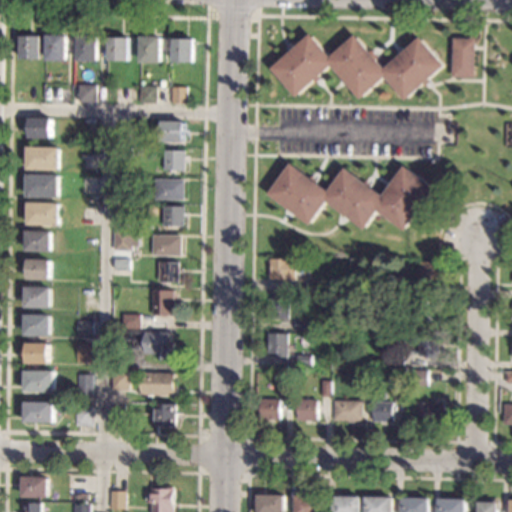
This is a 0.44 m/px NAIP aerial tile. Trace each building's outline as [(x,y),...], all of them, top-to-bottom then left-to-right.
[(67,35),(66,62),(46,61),(47,34),(67,35)] [(386,68),(421,37),(446,66),(408,100),(387,77),(363,99),(333,65),(298,96),(273,68),(312,34),(332,57),(356,35),(386,68)] [(98,61),(78,61),(78,35),(98,35),(98,61)] [(41,59),(20,59),(20,36),(41,36),(41,59)] [(161,63),(140,63),(140,36),(161,36),(161,63)] [(129,60),(109,60),(109,37),(129,37),(129,60)] [(476,38),(475,77),(453,77),(454,37),(476,38)] [(194,62),(173,62),(173,38),(194,38),(194,62)] [(97,102),(78,102),(78,85),(97,85),(97,102)] [(157,103),(140,103),(140,85),(146,85),(157,86),(157,103)] [(186,104),(171,104),(171,87),(187,87),(186,104)] [(53,138),(30,138),(30,118),(53,118),(53,138)] [(184,142),(161,142),(161,121),(184,121),(184,142)] [(61,170),(28,169),(28,146),(61,147),(61,170)] [(128,158),(116,158),(116,148),(128,148),(128,158)] [(184,170),(164,170),(164,150),(185,150),(184,170)] [(437,188),(423,209),(407,230),(380,211),(367,229),(347,214),(329,201),(312,224),(271,194),(293,164),(330,191),(347,168),(385,196),(407,166),(437,188)] [(60,197),(27,197),(28,174),(60,174),(60,197)] [(184,200),(155,200),(155,179),(184,179),(184,200)] [(61,225),(28,225),(29,202),(61,203),(61,225)] [(133,205),(133,224),(115,223),(116,204),(133,205)] [(184,226),(163,226),(163,205),(184,206),(184,226)] [(52,231),(52,252),(26,251),(27,230),(52,231)] [(132,251),(115,251),(115,231),(133,231),(132,251)] [(182,256),(153,256),(153,235),(182,235),(182,256)] [(130,270),(115,270),(115,258),(130,259),(130,270)] [(50,259),(50,280),(27,279),(28,259),(50,259)] [(297,279),(271,278),(271,259),(297,259),(297,279)] [(180,262),(179,282),(158,282),(159,261),(180,262)] [(441,263),(440,283),(420,282),(421,262),(441,263)] [(334,293),(326,292),(326,284),(334,284),(334,293)] [(410,295),(394,295),(394,284),(410,284),(410,295)] [(312,295),(297,295),(298,285),(312,285),(312,295)] [(52,308),(25,308),(25,286),(52,287),(52,308)] [(174,315),(153,315),(154,290),(175,290),(174,315)] [(290,299),(290,318),(268,317),(269,298),(290,299)] [(440,322),(420,321),(420,301),(440,302),(440,322)] [(141,329),(122,329),(123,314),(139,314),(141,314),(141,329)] [(51,336),(25,335),(25,315),(51,315),(51,336)] [(312,331),(296,331),(296,320),(312,320),(312,331)] [(410,321),(409,332),(387,331),(388,320),(410,321)] [(92,336),(77,335),(77,321),(93,321),(92,336)] [(171,342),(174,342),(174,354),(169,353),(169,359),(157,359),(157,354),(145,353),(145,350),(122,349),(122,331),(171,332),(171,342)] [(289,358),(278,358),(278,354),(270,354),(270,334),(289,334),(289,358)] [(440,337),(439,357),(419,356),(420,336),(440,337)] [(49,363),(26,363),(26,343),(48,343),(49,343),(49,363)] [(93,362),(77,362),(77,343),(93,344),(93,362)] [(313,365),(298,365),(298,355),(313,355),(313,365)] [(404,356),(404,367),(388,367),(388,355),(404,356)] [(429,384),(412,385),(411,371),(429,370),(429,384)] [(55,392),(25,391),(25,371),(55,371),(55,392)] [(130,390),(112,389),(112,372),(130,372),(130,390)] [(175,386),(178,386),(178,395),(140,394),(141,373),(175,373),(175,386)] [(294,373),(293,390),(282,390),(283,373),(294,373)] [(93,396),(77,396),(77,375),(93,375),(93,396)] [(333,396),(323,396),(323,378),(333,379),(333,396)] [(405,398),(395,398),(395,381),(405,381),(405,398)] [(282,420),(263,419),(264,399),(282,400),(282,420)] [(319,421),(299,421),(299,399),(319,400),(319,421)] [(363,421),(335,421),(336,401),(364,401),(363,421)] [(394,422),(375,422),(375,401),(395,402),(394,422)] [(54,423),(25,422),(25,402),(55,402),(54,423)] [(446,403),(445,423),(417,422),(417,402),(446,403)] [(176,426),(155,426),(155,419),(151,419),(151,412),(156,412),(156,404),(176,404),(176,426)] [(93,426),(75,425),(76,407),(94,407),(93,426)] [(124,425),(109,425),(109,408),(111,408),(124,408),(124,425)] [(49,497),(23,497),(23,477),(49,477),(49,497)] [(172,511),(152,511),(152,503),(145,503),(145,493),(153,493),(153,488),(172,488),(172,511)] [(126,491),(125,509),(110,509),(111,491),(126,491)] [(286,511),(258,511),(259,495),(286,495),(286,511)] [(324,511),(296,511),(297,495),(324,496),(324,511)] [(361,511),(334,511),(334,496),(361,496),(361,511)] [(393,511),(366,511),(366,497),(393,498),(393,511)] [(430,511),(403,511),(404,498),(430,498),(430,511)] [(467,511),(440,511),(440,499),(467,499),(467,511)] [(501,509),(499,509),(499,511),(479,511),(480,502),(489,502),(489,501),(501,501),(501,509)] [(42,503),(41,511),(21,511),(22,511),(24,511),(24,503),(42,503)]
